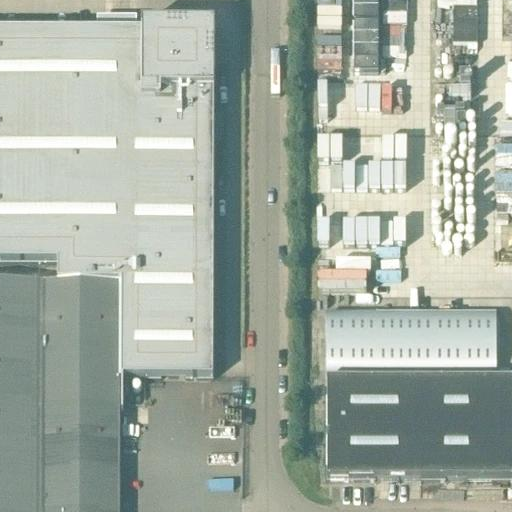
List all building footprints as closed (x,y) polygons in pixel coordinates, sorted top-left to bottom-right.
[(98,34),(0,34),(0,267),(58,268),(57,287),(41,287),(40,511),(119,511),(120,286),(121,286),(121,381),(212,381),(211,142),(211,119),(210,26),(138,26),(138,34),(136,34),(98,34)] [(39,511),(40,287),(0,287),(0,511),(39,511)] [(497,317),(326,317),(326,377),(497,377),(497,317)] [(392,484),(392,385),(326,385),(326,484),(392,484)] [(511,385),(392,385),(392,484),(511,484),(511,385)]
